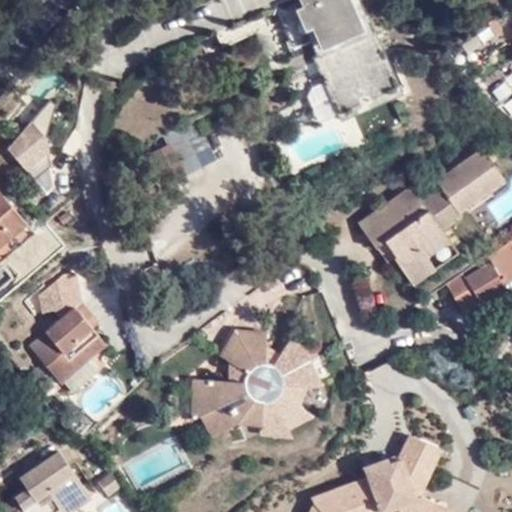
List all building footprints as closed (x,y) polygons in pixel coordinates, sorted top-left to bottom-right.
[(368,18),(362,21),(352,0),(304,0),(305,2),(285,10),(303,52),(313,47),(339,112),(398,87),(368,18)] [(35,183),(60,155),(39,137),(62,112),(49,101),(2,154),(35,183)] [(399,102),(356,123),(364,139),(407,118),(399,102)] [(390,240),(400,255),(420,283),(441,266),(433,253),(454,238),(447,228),(466,213),(463,209),(509,177),(486,145),(442,179),(445,185),(428,198),(415,182),(363,223),(382,246),(383,245),(390,240)] [(0,245),(23,227),(0,198),(0,245)] [(0,263),(32,238),(23,227),(0,245),(0,263)] [(511,238),(494,251),(499,259),(511,280),(511,238)] [(394,259),(400,255),(390,240),(383,245),(394,259)] [(511,286),(511,280),(499,259),(473,273),(469,268),(453,279),(470,308),(511,286)] [(79,306),(73,312),(89,332),(95,325),(79,306)] [(89,332),(73,312),(27,349),(56,385),(86,360),(101,348),(89,332)] [(227,352),(247,361),(261,354),(260,337),(259,323),(228,322),(219,345),(227,352)] [(284,329),(275,345),(270,355),(276,359),(279,362),(280,366),(281,370),(281,375),(281,380),(279,384),(276,388),(273,391),(271,391),(269,391),(266,392),(263,391),(261,391),(258,390),(256,389),(253,387),(251,386),(250,384),(248,381),(247,379),(246,377),(245,375),(245,373),(245,370),(226,370),(191,369),(191,409),(198,410),(213,428),(239,412),(261,412),(261,424),(291,424),(291,414),(309,403),(297,392),(289,386),(291,370),(301,369),(315,369),(306,353),(307,341),(284,329)] [(275,345),(260,337),(261,354),(270,355),(275,345)] [(227,352),(226,370),(245,370),(247,361),(227,352)] [(86,360),(56,385),(65,395),(94,370),(86,360)] [(297,392),(301,369),(291,370),(289,386),(297,392)] [(445,511),(426,502),(423,494),(441,454),(413,440),(404,457),(367,471),(369,480),(316,499),(318,506),(314,511),(445,511)] [(78,511),(90,504),(60,458),(20,486),(26,495),(15,503),(1,511),(78,511)]
